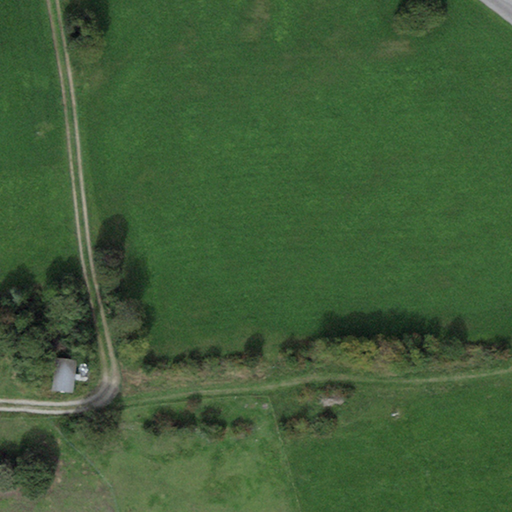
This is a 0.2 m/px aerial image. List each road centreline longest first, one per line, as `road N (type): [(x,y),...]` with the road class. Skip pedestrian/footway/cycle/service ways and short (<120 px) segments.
road 1 (track): [(108,390),(511,367)]
road 2 (track): [(108,390),(111,366),(81,234),(53,0)]
